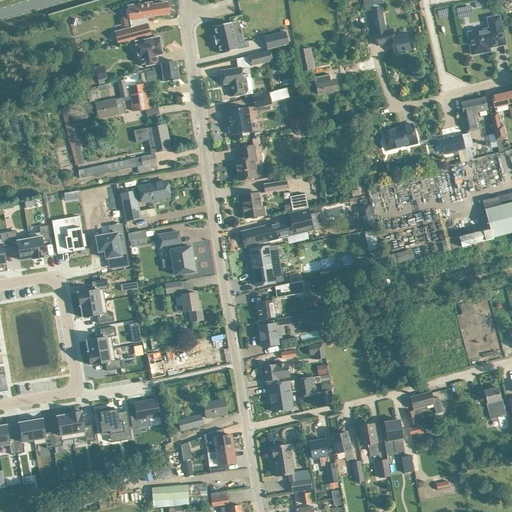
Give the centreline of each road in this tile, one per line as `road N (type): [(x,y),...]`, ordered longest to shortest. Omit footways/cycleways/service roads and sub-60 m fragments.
road 1 (residential): [(247,428),(185,18)]
road 2 (residential): [(247,428),(511,361)]
road 3 (residential): [(378,52),(388,95),(399,103),(511,79)]
road 4 (residential): [(74,388),(59,284),(48,276),(0,284)]
